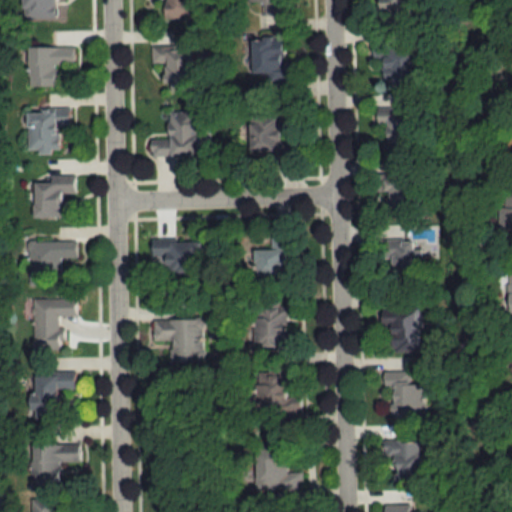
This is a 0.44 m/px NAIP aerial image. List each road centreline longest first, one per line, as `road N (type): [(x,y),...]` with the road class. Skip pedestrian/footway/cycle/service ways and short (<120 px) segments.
road 1 (residential): [(343,511),(331,0)]
road 2 (residential): [(119,511),(109,0)]
road 3 (residential): [(334,202),(113,206)]
